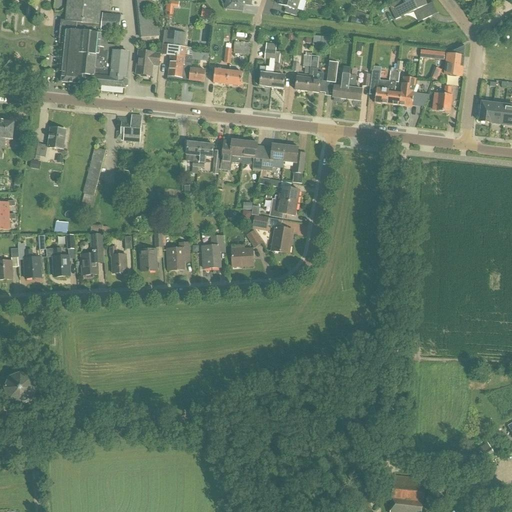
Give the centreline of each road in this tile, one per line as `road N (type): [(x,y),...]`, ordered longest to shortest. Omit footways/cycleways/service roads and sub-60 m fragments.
road 1 (residential): [(0,305),(268,288),(299,274),(333,130)]
road 2 (residential): [(401,138),(396,469),(461,483),(511,480)]
road 3 (secondary): [(246,121),(0,93)]
road 4 (residential): [(465,146),(477,44),(443,0)]
